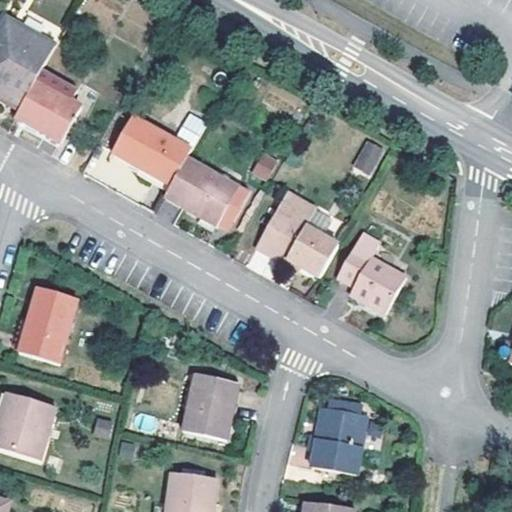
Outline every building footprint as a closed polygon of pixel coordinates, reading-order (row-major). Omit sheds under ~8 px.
[(83,0),(78,13),(115,27),(124,0),(83,0)] [(37,82),(44,70),(56,50),(7,23),(0,34),(0,99),(21,111),(37,82)] [(37,82),(72,102),(79,89),(44,70),(37,82)] [(21,111),(16,120),(62,146),(83,108),(72,102),(37,82),(21,111)] [(338,123),(325,116),(318,129),(331,136),(338,123)] [(188,161),(193,152),(134,119),(112,156),(171,189),(188,161)] [(338,123),(331,136),(340,142),(348,128),(338,123)] [(372,177),(385,147),(365,139),(352,169),(372,177)] [(267,182),(277,165),(264,157),(254,175),(267,182)] [(171,189),(165,201),(218,230),(241,191),(188,161),(171,189)] [(261,248),(302,271),(321,282),(340,247),(307,230),(314,217),(325,223),(328,215),(322,212),(320,216),(315,213),(288,198),(261,248)] [(374,261),(380,250),(361,239),(338,282),(353,290),(349,299),(386,318),(408,279),(374,261)] [(302,271),(261,248),(258,253),(299,277),(302,271)] [(60,368),(79,303),(39,291),(20,356),(60,368)] [(228,444),(240,387),(196,378),(183,435),(228,444)] [(0,452),(41,464),(56,411),(9,396),(0,426),(0,452)] [(329,403),(328,411),(349,415),(350,406),(329,403)] [(362,408),(350,406),(349,415),(328,411),(323,410),(313,468),(360,477),(370,418),(360,417),(362,408)] [(111,439),(113,420),(95,418),(93,437),(111,439)] [(121,441),(117,458),(132,461),(136,444),(121,441)] [(214,511),(218,483),(172,477),(167,511),(214,511)] [(0,511),(9,511),(11,505),(0,502),(0,511)]
